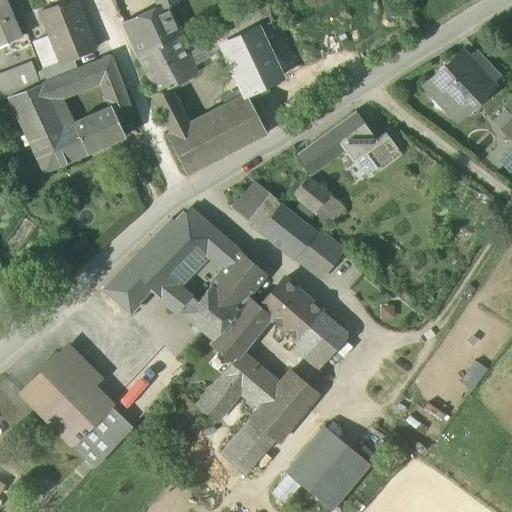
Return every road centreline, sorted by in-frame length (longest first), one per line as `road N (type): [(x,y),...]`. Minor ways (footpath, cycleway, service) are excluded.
road 1 (residential): [(504,0),(181,193),(0,358)]
road 2 (track): [(360,89),(511,199)]
road 3 (track): [(511,207),(429,333)]
